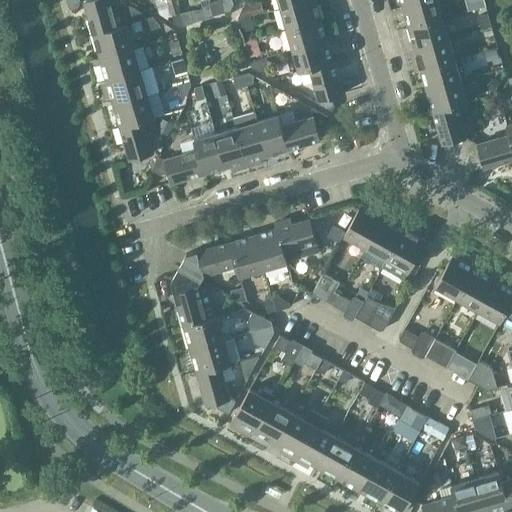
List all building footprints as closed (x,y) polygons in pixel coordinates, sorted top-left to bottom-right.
[(79,0),(66,0),(68,6),(70,8),(72,9),(75,9),(78,8),(80,5),(80,2),(79,0)] [(117,27),(117,26),(109,0),(87,0),(85,1),(94,34),(117,27)] [(176,0),(170,0),(168,1),(172,15),(180,12),(176,0)] [(214,15),(228,11),(224,0),(216,0),(210,2),(214,15)] [(224,0),(228,11),(231,10),(234,3),(233,0),(224,0)] [(246,0),(237,17),(238,20),(251,17),(248,6),(246,0)] [(287,29),(321,19),(315,0),(309,0),(282,8),(287,29)] [(437,0),(427,0),(403,7),(409,28),(443,18),(437,0)] [(465,0),(469,11),(486,6),(484,0),(465,0)] [(132,5),(123,8),(128,23),(145,19),(143,12),(132,5)] [(182,12),(185,25),(194,22),(191,10),(182,12)] [(185,25),(182,12),(173,15),(176,24),(180,26),(185,25)] [(492,25),(488,13),(479,16),(483,27),(492,25)] [(154,17),(141,20),(144,30),(157,26),(154,17)] [(443,18),(409,28),(415,48),(449,39),(443,18)] [(248,19),(239,22),(242,33),(251,30),(248,19)] [(293,49),(327,40),(321,19),(287,29),(293,49)] [(117,26),(117,27),(94,34),(101,57),(134,47),(128,23),(117,26)] [(257,38),(245,42),(249,57),(261,54),(257,38)] [(455,59),(449,39),(415,48),(417,55),(412,56),(416,71),(422,70),(421,69),(455,59)] [(178,40),(170,42),(173,55),(182,52),(178,40)] [(310,67),(333,61),(327,40),(293,49),(300,71),(310,68),(310,67)] [(475,45),(461,49),(463,56),(477,52),(475,45)] [(134,47),(101,57),(107,79),(107,80),(141,70),(134,47)] [(497,50),(485,53),(488,61),(499,57),(497,50)] [(184,58),(172,61),(176,74),(187,71),(184,58)] [(266,58),(251,63),(252,67),(262,73),(270,70),(266,58)] [(421,69),(422,70),(427,90),(461,80),(455,59),(421,69)] [(342,94),(333,61),(310,67),(310,68),(320,104),(332,111),(334,107),(331,97),(342,94)] [(114,103),(148,94),(157,91),(151,68),(141,70),(107,80),(107,79),(101,81),(106,99),(112,97),(114,103)] [(248,73),(244,74),(247,86),(252,84),(253,76),(248,73)] [(237,89),(247,86),(244,74),(233,77),(237,89)] [(492,77),(487,87),(494,92),(500,82),(492,77)] [(222,80),(211,84),(214,95),(225,92),(222,80)] [(457,104),(457,105),(467,102),(461,80),(427,90),(433,111),(457,104)] [(181,93),(188,91),(191,86),(190,82),(178,85),(181,93)] [(196,88),(194,90),(198,101),(206,99),(202,86),(196,88)] [(144,120),(155,117),(148,94),(114,103),(121,126),(144,120)] [(457,104),(433,111),(443,144),(447,155),(446,155),(460,163),(472,141),(466,137),(457,105),(457,104)] [(295,122),(282,126),(281,126),(287,149),(320,140),(317,129),(322,127),(328,117),(311,108),(313,117),(295,122)] [(292,111),(279,115),(282,126),(295,122),(292,111)] [(267,155),(257,121),(255,113),(234,119),(236,127),(248,167),(262,163),(260,157),(267,155)] [(281,126),(282,126),(279,115),(257,121),(267,155),(287,149),(281,126)] [(144,120),(121,126),(130,159),(153,153),(144,120)] [(164,120),(158,131),(169,137),(175,125),(164,120)] [(236,127),(216,133),(225,167),(231,165),(233,171),(248,167),(236,127)] [(198,150),(204,173),(225,167),(216,133),(194,139),(197,150),(198,150)] [(484,167),(511,159),(511,138),(511,134),(510,135),(477,144),(472,141),(460,163),(473,170),(484,167)] [(171,182),(204,173),(198,150),(197,150),(165,159),(159,156),(152,170),(160,175),(168,173),(171,182)] [(383,216),(361,204),(346,231),(344,234),(366,247),(383,216)] [(389,219),(383,216),(366,247),(387,258),(407,222),(392,214),(389,219)] [(320,251),(317,242),(310,218),(292,224),(291,218),(275,222),(276,228),(277,228),(284,251),(287,261),(320,251)] [(422,231),(407,222),(387,258),(404,268),(409,270),(413,263),(426,240),(419,236),(422,231)] [(334,224),(328,235),(341,242),(344,234),(346,231),(334,224)] [(277,228),(276,228),(254,235),(264,268),(287,261),(284,251),(277,228)] [(264,268),(254,235),(231,241),(238,265),(237,265),(240,275),(264,268)] [(238,265),(231,241),(198,251),(186,255),(179,267),(201,280),(204,274),(237,265),(238,265)] [(459,258),(453,255),(436,285),(458,297),(478,261),(461,253),(459,258)] [(493,270),(478,261),(458,297),(479,309),(496,278),(490,275),(493,270)] [(404,268),(399,276),(404,279),(410,282),(419,266),(413,263),(409,270),(404,268)] [(208,318),(207,318),(218,315),(209,284),(201,280),(179,267),(172,280),(172,281),(175,292),(184,325),(208,318)] [(511,300),(511,287),(496,278),(479,309),(501,321),(511,300)] [(243,287),(231,290),(232,296),(242,301),(247,300),(243,287)] [(361,287),(356,296),(364,301),(367,296),(369,292),(361,287)] [(334,305),(340,295),(329,289),(323,299),(334,305)] [(369,292),(367,296),(379,303),(383,295),(371,289),(369,292)] [(340,295),(334,305),(345,311),(351,301),(340,295)] [(374,312),(379,303),(367,296),(364,301),(355,317),(379,331),(383,330),(389,320),(374,312)] [(279,298),(273,299),(277,310),(287,308),(286,303),(279,298)] [(272,299),(265,301),(268,313),(275,311),(272,299)] [(254,311),(248,322),(251,332),(272,325),(271,320),(264,317),(254,311)] [(207,318),(208,318),(184,325),(191,348),(224,339),(218,315),(207,318)] [(274,331),(272,325),(251,332),(253,342),(265,348),(274,331)] [(400,342),(413,349),(419,338),(405,330),(400,338),(400,342)] [(280,335),(274,346),(285,352),(291,341),(280,335)] [(234,336),(224,339),(191,348),(198,372),(220,365),(221,366),(231,363),(230,360),(240,357),(234,336)] [(457,350),(436,339),(427,356),(440,363),(447,368),(453,356),(457,350)] [(285,352),(281,359),(291,365),(294,361),(302,347),(291,341),(285,352)] [(316,369),(322,358),(312,352),(306,363),(316,369)] [(258,356),(241,362),(246,380),(259,357),(258,356)] [(461,360),(453,356),(447,368),(455,372),(461,360)] [(322,358),(316,369),(326,374),(332,363),(322,358)] [(489,366),(480,360),(469,380),(479,385),(489,391),(498,388),(496,381),(494,382),(489,366)] [(221,366),(220,365),(198,372),(207,405),(217,402),(218,407),(229,413),(235,401),(230,398),(221,366)] [(344,370),(339,379),(347,383),(352,375),(344,370)] [(365,382),(359,393),(370,399),(368,402),(378,408),(379,406),(386,393),(373,386),(365,382)] [(237,428),(252,436),(272,401),(275,395),(264,389),(261,394),(250,388),(233,419),(239,423),(237,428)] [(396,399),(392,406),(394,414),(399,417),(406,404),(396,399)] [(270,439),(276,443),(293,412),(272,401),(252,436),(267,445),(270,439)] [(489,404),(471,409),(474,418),(492,413),(489,404)] [(416,410),(407,405),(400,417),(409,422),(416,410)] [(294,459),(314,424),(320,413),(311,408),(305,419),(293,412),(276,443),(283,447),(280,451),(294,459)] [(311,462),(318,466),(335,436),(323,429),(329,418),(320,413),(314,424),(294,459),(309,467),(311,462)] [(485,416),(473,420),(475,428),(488,424),(485,416)] [(428,417),(422,428),(443,440),(450,428),(428,417)] [(472,434),(464,436),(467,445),(474,443),(472,434)] [(335,436),(318,466),(339,478),(356,447),(335,436)] [(464,436),(453,439),(456,450),(467,447),(467,445),(464,436)] [(356,447),(339,478),(360,489),(377,459),(356,447)] [(498,450),(494,452),(499,471),(503,470),(498,450)] [(377,459),(360,489),(381,501),(398,470),(377,459)] [(398,470),(381,501),(400,511),(403,511),(420,482),(398,470)] [(476,478),(485,511),(508,505),(502,482),(502,481),(499,471),(476,478)] [(455,495),(460,511),(483,511),(485,511),(476,478),(452,485),(452,486),(455,495)] [(502,482),(508,505),(511,503),(511,478),(502,481),(502,482)] [(460,511),(455,495),(452,486),(440,490),(443,499),(422,505),(424,511),(460,511)]
